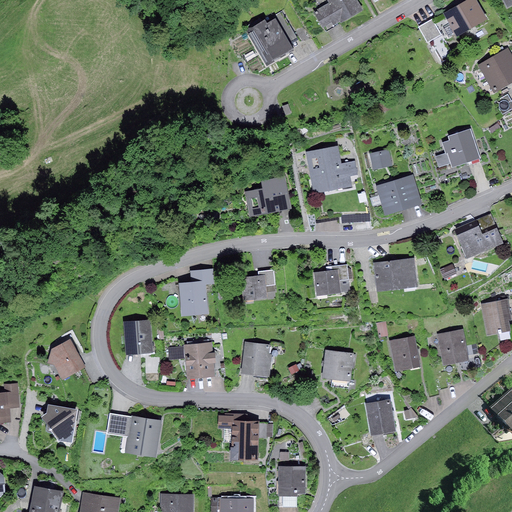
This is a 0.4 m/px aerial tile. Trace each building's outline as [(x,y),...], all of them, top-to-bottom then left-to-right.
[(328,0),(330,3),(314,12),(323,27),(332,22),(334,27),(364,10),(358,0),(328,0)] [(476,0),(466,0),(443,13),(456,36),(487,19),(476,0)] [(266,19),(246,30),(266,64),(293,48),(276,17),(268,22),(266,19)] [(433,19),(418,27),(427,43),(442,34),(433,19)] [(511,53),(508,48),(478,65),(494,92),(511,82),(511,53)] [(288,104),(283,106),(286,115),(291,113),(288,104)] [(498,123),(490,129),(493,133),(501,127),(498,123)] [(446,153),(448,153),(451,164),(452,167),(480,158),(470,129),(449,137),(450,140),(443,143),(446,153)] [(338,146),(306,152),(314,194),(352,186),(350,176),(358,174),(356,160),(342,163),(338,146)] [(389,149),(370,153),(373,170),(392,165),(389,149)] [(448,153),(446,153),(436,156),(440,167),(451,164),(448,153)] [(414,175),(377,186),(386,215),(423,203),(414,175)] [(250,216),(291,208),(285,176),(262,181),(263,188),(245,192),(250,216)] [(224,197),(227,203),(239,198),(236,192),(224,197)] [(491,214),(454,229),(457,235),(479,225),(482,234),(497,227),(491,214)] [(479,225),(457,235),(467,258),(504,243),(497,227),(482,234),(479,225)] [(414,259),(374,263),(377,291),(417,287),(414,259)] [(327,271),(314,272),(318,295),(341,293),(341,292),(340,280),(349,279),(347,264),(326,267),(327,271)] [(453,264),(440,269),(444,279),(457,274),(453,264)] [(191,281),(179,283),(182,315),(208,312),(206,284),(215,283),(214,268),(190,270),(191,281)] [(259,275),(241,277),(244,301),(268,298),(267,285),(275,284),(274,270),(258,272),(259,275)] [(350,291),(349,279),(340,280),(341,292),(350,291)] [(230,291),(218,293),(219,300),(231,298),(230,291)] [(511,317),(508,298),(481,304),(487,335),(511,331),(508,320),(511,318),(511,317)] [(151,320),(124,322),(127,354),(153,352),(151,320)] [(386,322),(377,323),(379,337),(389,335),(386,322)] [(464,329),(437,334),(443,365),(470,360),(464,329)] [(415,335),(389,340),(395,371),(421,366),(415,335)] [(71,339),(52,349),(48,363),(55,365),(62,378),(86,367),(71,339)] [(213,342),(184,345),(187,378),(216,376),(213,342)] [(273,346),(247,343),(243,372),(269,375),(273,346)] [(183,347),(169,349),(170,359),(185,357),(183,347)] [(355,355),(326,351),(323,377),(352,380),(355,355)] [(297,364),(288,368),(292,375),(300,370),(297,364)] [(0,422),(11,422),(10,408),(20,408),(18,383),(4,384),(5,392),(0,392),(0,422)] [(511,389),(490,409),(511,433),(511,389)] [(390,399),(366,403),(372,435),(396,431),(390,399)] [(78,409),(48,404),(47,413),(42,416),(47,424),(46,429),(46,430),(47,431),(48,432),(49,433),(53,433),(59,441),(72,442),(78,409)] [(410,409),(404,410),(406,419),(416,417),(410,409)] [(129,437),(132,417),(110,413),(107,434),(129,437)] [(225,415),(220,415),(219,427),(233,427),(232,458),(258,459),(259,438),(259,424),(259,421),(248,420),(248,414),(225,413),(225,415)] [(162,420),(132,415),(132,417),(129,437),(126,452),(156,457),(162,420)] [(267,424),(259,424),(259,438),(267,438),(267,437),(267,424)] [(289,452),(280,452),(280,460),(289,461),(289,452)] [(306,466),(279,466),(279,495),(283,496),(297,496),(297,493),(306,493),(306,466)] [(60,511),(64,491),(35,486),(29,511),(60,511)] [(118,511),(120,497),(83,492),(80,511),(118,511)] [(193,511),(194,495),(161,494),(160,511),(193,511)] [(297,496),(283,496),(283,507),(297,507),(297,496)] [(253,511),(253,498),(212,498),(212,511),(253,511)]
